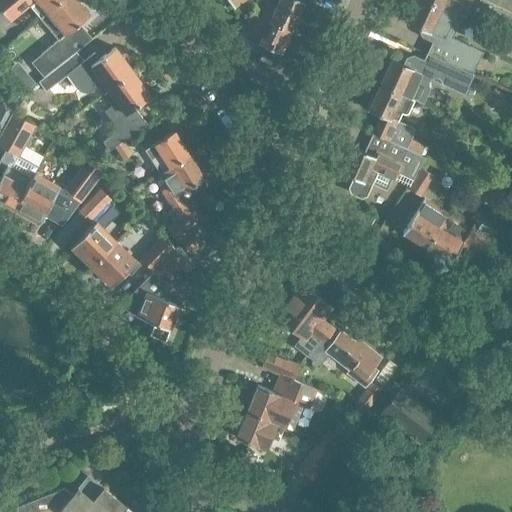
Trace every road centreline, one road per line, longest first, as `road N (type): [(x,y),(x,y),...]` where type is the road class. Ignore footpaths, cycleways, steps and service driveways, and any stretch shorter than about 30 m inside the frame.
road 1 (residential): [(179,429),(146,408),(115,355),(73,308),(0,250)]
road 2 (residential): [(179,429),(275,191)]
road 3 (residential): [(275,191),(151,0)]
road 4 (residential): [(275,191),(361,0)]
